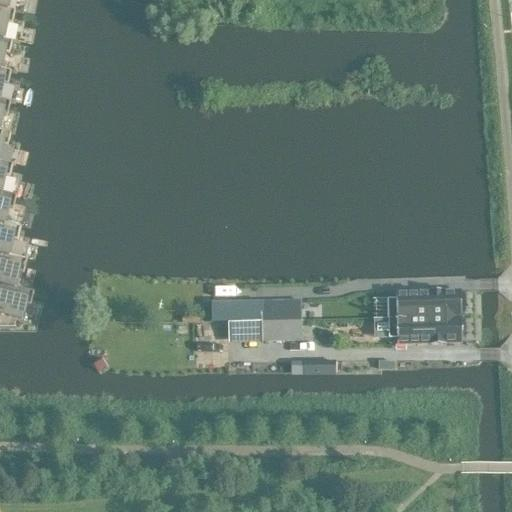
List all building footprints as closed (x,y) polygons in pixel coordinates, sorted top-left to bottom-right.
[(0,0),(0,7),(15,11),(15,9),(7,8),(9,0),(0,0)] [(0,37),(12,41),(12,40),(3,38),(7,22),(12,23),(15,11),(0,7),(0,37)] [(0,68),(10,71),(11,70),(1,68),(4,52),(9,53),(12,41),(0,37),(0,68)] [(0,99),(10,102),(10,101),(0,98),(0,94),(3,83),(7,84),(10,71),(0,68),(0,99)] [(0,130),(10,132),(0,129),(0,123),(2,113),(7,114),(10,102),(0,99),(0,130)] [(0,160),(12,164),(13,163),(0,159),(0,155),(3,144),(7,145),(10,132),(0,130),(0,160)] [(0,191),(16,195),(16,194),(1,191),(5,176),(9,177),(12,164),(0,160),(0,191)] [(0,222),(20,227),(20,226),(5,223),(8,207),(13,208),(16,195),(0,191),(0,222)] [(0,253),(26,259),(26,258),(9,254),(12,239),(17,240),(20,227),(0,222),(0,253)] [(0,284),(33,292),(34,291),(15,287),(18,271),(23,272),(26,259),(0,253),(0,284)] [(33,292),(0,284),(0,327),(15,328),(16,327),(14,327),(16,319),(22,321),(26,304),(30,305),(33,292)] [(396,292),(397,318),(461,317),(460,291),(443,291),(444,292),(429,293),(429,291),(396,292)] [(261,301),(261,322),(301,320),(301,300),(261,301)] [(397,318),(397,319),(397,344),(430,343),(430,342),(445,342),(445,343),(461,343),(461,317),(397,318)] [(301,320),(261,322),(262,342),(302,341),(301,320)]
